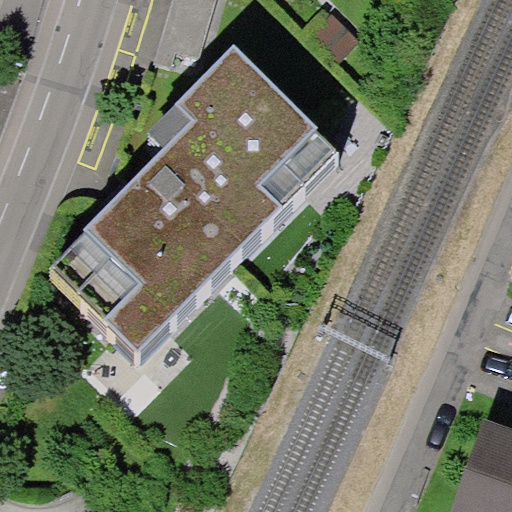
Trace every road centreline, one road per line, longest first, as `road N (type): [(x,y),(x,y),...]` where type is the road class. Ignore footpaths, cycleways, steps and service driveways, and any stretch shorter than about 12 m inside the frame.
road 1 (residential): [(384,511),(511,225)]
road 2 (unclassified): [(0,259),(85,0)]
